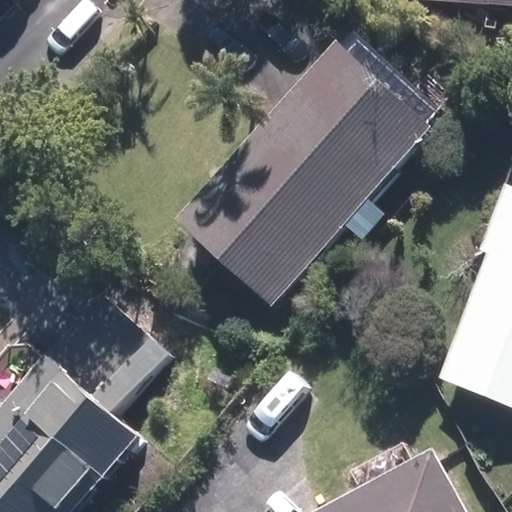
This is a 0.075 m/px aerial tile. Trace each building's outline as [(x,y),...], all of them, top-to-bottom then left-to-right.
[(511,0),(429,0),(429,6),(511,11),(511,0)] [(195,228),(285,313),(450,137),(360,54),(195,228)] [(511,261),(460,384),(511,406),(511,236),(503,256),(511,258),(511,261)] [(0,428),(0,511),(83,511),(146,442),(118,418),(172,357),(112,302),(0,428)] [(472,511),(443,458),(341,511),(472,511)]
